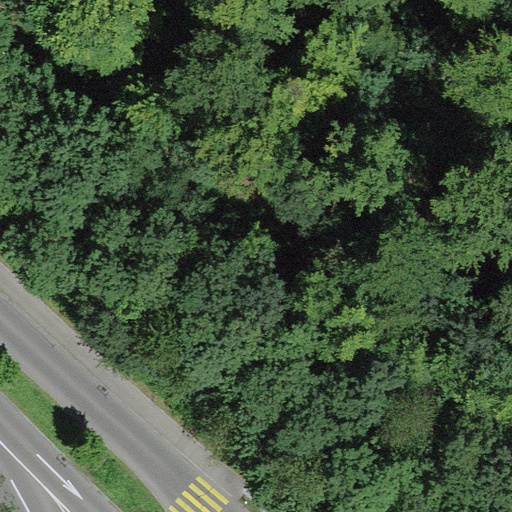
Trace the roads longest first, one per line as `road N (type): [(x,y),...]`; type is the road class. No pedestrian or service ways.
road 1 (secondary): [(205,511),(0,324)]
road 2 (secondary): [(0,419),(95,511)]
